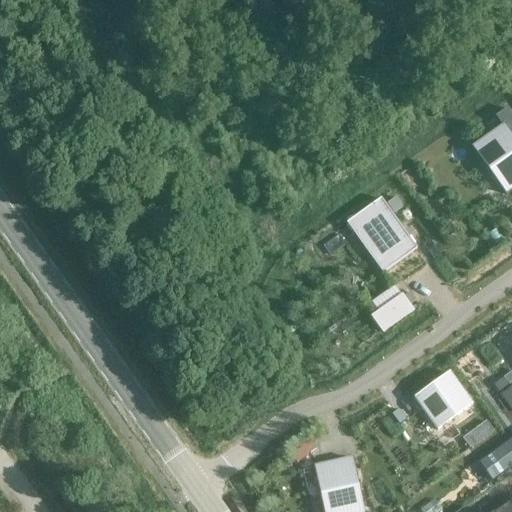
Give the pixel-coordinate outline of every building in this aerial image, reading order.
[(501,128),(472,149),(472,150),(473,150),(505,194),(504,195),(505,195),(511,190),(511,119),(507,112),(495,120),(501,128)] [(396,198),(387,204),(394,214),(403,208),(396,198)] [(416,249),(381,201),(381,200),(346,225),(348,224),(383,273),(381,274),(382,275),(417,249),(416,249)] [(410,315),(399,299),(369,320),(381,336),(410,315)] [(511,370),(502,377),(508,385),(511,381),(511,370)] [(471,406),(472,407),(449,374),(448,375),(449,375),(415,399),(414,399),(437,432),(438,431),(437,431),(471,406)] [(501,378),(493,384),(498,391),(506,385),(501,378)] [(511,384),(498,394),(511,412),(511,411),(511,384)] [(485,422),(478,427),(485,437),(492,431),(485,422)] [(511,448),(508,442),(479,462),(492,480),(511,465),(511,448)] [(299,466),(317,453),(311,446),(294,459),(299,466)] [(314,469),(323,511),(363,511),(352,461),(353,460),(352,460),(313,468),(314,469)] [(511,511),(511,504),(510,502),(497,511),(511,511)]
